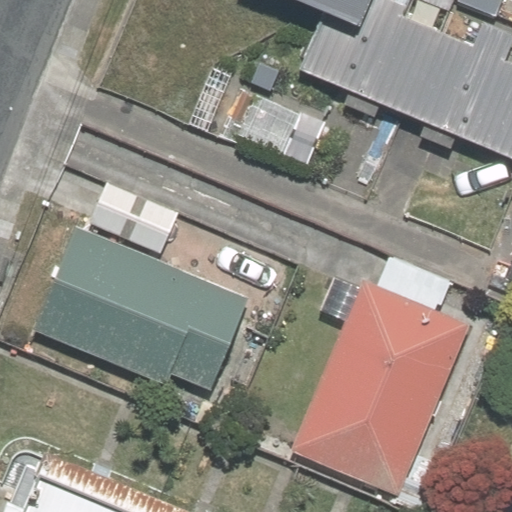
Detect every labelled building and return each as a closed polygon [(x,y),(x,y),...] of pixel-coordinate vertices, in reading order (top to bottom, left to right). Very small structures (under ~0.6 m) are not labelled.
[(295,0),(320,10),(295,68),(511,155),(511,64),(501,60),(511,34),(511,32),(480,21),(469,46),(398,15),(403,4),(394,0),(295,0)] [(456,0),(493,15),(499,0),(456,0)] [(270,91),(278,70),(258,61),(249,82),(270,91)] [(104,182),(87,222),(158,252),(175,212),(104,182)] [(247,296),(73,223),(28,329),(161,385),(167,372),(207,389),(247,296)] [(394,493),(468,322),(436,309),(449,278),(388,253),(375,284),(361,278),(357,286),(332,275),(317,309),(343,320),(288,448),(394,493)] [(190,511),(41,450),(32,470),(27,469),(21,472),(17,475),(12,485),(6,498),(1,496),(0,499),(0,511),(190,511)]
